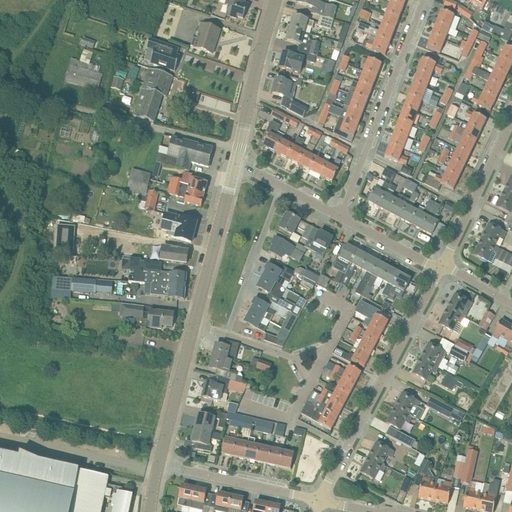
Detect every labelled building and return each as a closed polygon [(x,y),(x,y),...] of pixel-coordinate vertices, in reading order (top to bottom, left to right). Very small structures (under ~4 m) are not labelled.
[(249,5),(245,4),(245,0),(227,0),(225,6),(229,7),(226,15),(236,19),(237,17),(243,19),(249,5)] [(311,14),(320,17),(334,20),(337,8),(316,2),(316,0),(298,0),(297,4),(313,8),(311,14)] [(457,4),(445,0),(444,6),(455,10),(457,4)] [(489,0),(473,0),(472,3),(472,4),(477,7),(483,10),(484,9),(485,7),(489,1),(490,0),(489,0)] [(391,2),(386,14),(399,19),(404,7),(391,2)] [(457,12),(463,16),(467,10),(461,6),(457,12)] [(470,20),(473,14),(468,11),(467,10),(463,16),(464,17),(469,20),(470,20)] [(371,15),(362,11),(361,11),(359,18),(368,22),(371,15)] [(436,24),(449,29),(454,17),(441,12),(436,24)] [(386,14),(381,26),(395,32),(399,19),(386,14)] [(491,35),(508,43),(511,34),(511,17),(510,16),(504,29),(503,31),(495,27),(494,28),(491,35)] [(290,29),(304,34),(306,27),(312,29),(314,23),(308,21),(294,17),(290,29)] [(318,22),(317,26),(331,30),(334,20),(320,17),(318,22)] [(390,44),(395,32),(381,26),(379,32),(359,24),(356,31),(377,38),(390,44)] [(432,36),(445,41),(449,29),(436,24),(432,36)] [(220,31),(211,28),(201,25),(198,34),(202,35),(197,50),(212,55),(220,31)] [(304,34),(290,29),(287,41),(299,45),(297,52),(310,55),(316,57),(319,44),(310,41),(311,36),(304,34)] [(472,30),(469,37),(476,40),(479,33),(472,30)] [(481,32),(478,39),(489,44),(492,37),(481,32)] [(440,53),(445,41),(432,36),(427,48),(440,53)] [(464,49),(470,52),(476,40),(469,37),(466,43),(463,41),(460,47),(464,49)] [(85,38),(82,46),(95,49),(97,42),(85,38)] [(385,56),(390,44),(377,38),(374,44),(368,41),(366,47),(372,49),(372,50),(385,56)] [(178,49),(150,40),(147,48),(155,51),(150,64),(175,72),(180,57),(176,55),(177,53),(178,49)] [(478,50),(484,53),(487,45),(481,42),(478,50)] [(500,59),(511,64),(511,50),(506,47),(500,59)] [(467,58),(470,52),(464,49),(461,55),(467,58)] [(481,58),(484,53),(478,50),(472,61),(481,65),(484,59),(481,58)] [(308,62),(310,55),(297,52),(296,57),(283,54),(279,68),(292,72),(294,66),(301,68),(303,61),(308,62)] [(344,57),(341,63),(348,66),(350,59),(344,57)] [(101,67),(72,59),(65,82),(98,92),(103,75),(99,74),(101,67)] [(511,64),(500,59),(495,71),(507,77),(511,66),(511,64)] [(368,60),(364,72),(377,77),(382,65),(368,60)] [(431,77),(439,80),(443,69),(436,66),(436,65),(423,60),(418,72),(431,77)] [(507,77),(495,71),(492,77),(478,70),(481,65),(472,61),(467,72),(473,75),(489,83),(489,82),(502,88),(507,77)] [(348,66),(341,63),(338,70),(345,72),(348,66)] [(325,74),(333,74),(333,64),(324,65),(325,74)] [(151,70),(147,82),(144,81),(141,94),(143,95),(136,118),(153,123),(162,96),(166,97),(172,77),(151,70)] [(364,72),(359,84),(373,89),(377,77),(364,72)] [(413,84),(427,89),(431,77),(418,72),(413,84)] [(473,75),(467,72),(464,79),(470,82),(473,75)] [(121,79),(114,77),(110,88),(121,92),(123,85),(119,84),(121,79)] [(286,82),(276,80),(272,94),(284,97),(292,99),(295,86),(300,88),(302,81),(287,77),(286,82)] [(335,81),(332,87),(338,90),(341,83),(335,81)] [(368,102),(373,89),(359,84),(353,82),(348,94),(368,102)] [(489,82),(489,83),(484,94),(496,100),(502,88),(489,82)] [(413,84),(408,97),(422,102),(427,89),(413,84)] [(469,88),(462,84),(461,84),(457,93),(464,97),(469,88)] [(338,90),(332,87),(329,94),(336,96),(338,90)] [(443,96),(450,99),(453,92),(447,89),(443,96)] [(350,108),(363,114),(368,102),(348,94),(344,106),(350,108)] [(496,100),(484,94),(481,100),(475,97),(472,102),(479,105),(478,106),(491,112),(496,100)] [(431,96),(428,104),(436,107),(440,99),(431,96)] [(450,99),(443,96),(440,104),(446,106),(450,99)] [(404,109),(417,114),(422,102),(408,97),(404,109)] [(307,109),(294,102),(289,110),(303,118),(307,109)] [(331,107),(326,105),(323,112),(329,114),(331,107)] [(331,107),(329,114),(359,125),(363,114),(350,108),(348,113),(331,106),(331,107)] [(459,109),(451,106),(447,116),(454,119),(459,109)] [(412,126),(417,114),(404,109),(399,121),(412,126)] [(293,119),(274,110),(271,116),(283,122),(290,125),(293,119)] [(323,112),(318,123),(324,126),(329,114),(323,112)] [(432,120),(438,123),(442,115),(436,112),(432,120)] [(471,120),(468,127),(481,133),(487,121),(474,115),(467,112),(465,117),(471,120)] [(354,137),(359,125),(339,118),(333,134),(340,138),(342,133),(354,137)] [(293,119),(290,125),(297,128),(300,123),(293,119)] [(438,123),(432,120),(429,127),(435,130),(438,123)] [(394,133),(408,139),(412,126),(399,121),(394,133)] [(263,147),(275,153),(282,141),(275,137),(280,127),(272,122),(266,133),(270,135),(263,147)] [(453,133),(475,144),(481,133),(468,127),(466,132),(456,127),(453,133)] [(306,134),(313,137),(316,132),(309,128),(306,134)] [(304,152),(298,165),(309,171),(316,159),(311,156),(322,135),(316,132),(313,137),(305,153),(304,152)] [(394,133),(390,146),(403,151),(408,139),(394,133)] [(459,145),(457,150),(470,156),(475,144),(453,133),(449,140),(459,145)] [(424,136),(421,144),(427,147),(431,139),(424,136)] [(165,166),(165,167),(189,173),(191,163),(208,168),(213,149),(172,138),(167,156),(159,154),(156,164),(165,166)] [(298,138),(293,147),(286,159),(298,165),(304,152),(300,150),(305,142),(298,138)] [(338,150),(341,145),(332,140),(329,146),(338,150)] [(275,153),(286,159),(293,147),(282,141),(275,153)] [(427,147),(421,144),(417,151),(424,154),(427,147)] [(350,149),(341,145),(338,150),(347,155),(350,149)] [(401,157),(403,151),(390,146),(385,158),(398,163),(399,162),(406,165),(408,160),(401,157)] [(444,149),(441,156),(447,159),(450,152),(444,149)] [(452,161),(464,167),(470,156),(457,150),(452,161)] [(438,163),(444,166),(447,159),(441,156),(438,163)] [(309,171),(321,177),(327,165),(316,159),(309,171)] [(452,161),(446,173),(459,179),(464,167),(452,161)] [(339,171),(327,165),(321,177),(332,183),(339,171)] [(413,171),(403,166),(401,172),(410,176),(413,171)] [(368,202),(379,208),(391,185),(390,185),(396,174),(385,169),(382,176),(387,179),(380,192),(375,189),(368,202)] [(152,174),(132,170),(127,192),(146,197),(152,174)] [(170,186),(204,196),(208,183),(191,179),(192,175),(184,173),(182,181),(172,178),(170,186)] [(459,179),(446,173),(443,179),(437,176),(435,180),(428,176),(424,184),(438,191),(439,191),(436,190),(439,183),(441,184),(441,185),(453,191),(459,179)] [(410,182),(406,190),(413,194),(414,192),(417,186),(410,182)] [(396,188),(391,185),(379,208),(389,213),(396,201),(390,198),(396,188)] [(204,196),(170,186),(168,194),(186,199),(185,203),(201,208),(204,196)] [(158,194),(149,192),(148,198),(157,200),(158,194)] [(400,219),(410,224),(417,212),(412,209),(419,195),(414,192),(413,194),(407,207),(400,219)] [(510,214),(511,210),(511,195),(504,192),(497,208),(510,214)] [(142,197),(139,206),(140,209),(145,210),(148,198),(142,197)] [(157,200),(148,198),(145,210),(154,212),(157,200)] [(400,219),(407,207),(396,201),(389,213),(400,219)] [(417,212),(410,224),(421,230),(435,204),(429,201),(422,215),(417,212)] [(443,208),(435,204),(421,230),(432,236),(439,223),(433,221),(436,215),(438,217),(443,208)] [(446,208),(453,213),(456,209),(449,204),(446,208)] [(287,214),(277,233),(290,240),(297,228),(305,232),(302,239),(308,242),(310,238),(315,229),(287,214)] [(166,215),(162,229),(167,231),(166,236),(176,239),(191,243),(197,223),(181,219),(166,215)] [(489,225),(481,240),(495,247),(499,238),(503,240),(506,233),(489,225)] [(75,228),(59,227),(58,226),(56,254),(57,254),(73,255),(75,228)] [(308,242),(304,249),(305,249),(305,248),(323,258),(333,239),(321,232),(316,241),(310,238),(308,242)] [(304,249),(287,239),(285,244),(275,239),(272,245),(274,246),(270,253),(275,256),(274,256),(276,257),(277,257),(282,260),(285,255),(289,257),(291,254),(299,259),(305,249),(304,249)] [(481,240),(474,256),(493,265),(496,260),(504,263),(501,269),(510,274),(511,270),(511,255),(500,250),(495,247),(481,240)] [(163,247),(161,261),(186,264),(188,252),(179,251),(179,249),(163,247)] [(345,275),(358,252),(346,247),(340,258),(338,257),(332,267),(333,269),(340,273),(340,272),(345,275)] [(368,258),(358,252),(345,275),(340,285),(346,288),(357,267),(362,270),(368,258)] [(355,294),(361,296),(378,263),(368,258),(362,270),(367,273),(362,281),(362,280),(355,294)] [(129,276),(129,283),(145,284),(186,288),(187,275),(161,273),(162,264),(142,262),(142,260),(131,259),(130,261),(130,271),(130,272),(134,272),(134,276),(129,276)] [(378,263),(361,296),(370,301),(372,297),(369,296),(378,278),(383,281),(390,269),(378,263)] [(263,277),(282,288),(285,282),(289,284),(295,273),(284,267),(281,272),(268,265),(265,270),(267,271),(263,277)] [(391,292),(394,287),(400,274),(390,269),(383,281),(388,284),(382,294),(388,297),(391,292)] [(307,273),(304,278),(316,285),(319,279),(307,273)] [(394,287),(404,293),(411,280),(400,274),(394,287)] [(330,280),(321,275),(316,285),(325,290),(330,280)] [(263,277),(258,288),(269,295),(269,294),(280,300),(283,295),(279,293),(282,288),(263,277)] [(105,281),(80,279),(79,292),(103,295),(105,281)] [(316,285),(305,279),(302,285),(312,291),(316,285)] [(145,284),(144,296),(169,298),(169,299),(185,301),(186,288),(145,284)] [(455,295),(447,310),(461,317),(466,308),(469,310),(472,304),(455,295)] [(382,308),(387,311),(393,301),(388,298),(382,308)] [(295,306),(285,300),(281,307),(292,313),(295,306)] [(257,301),(251,312),(262,318),(270,322),(275,312),(268,308),(269,307),(257,301)] [(373,322),(370,328),(382,334),(388,322),(376,316),(379,311),(361,301),(355,313),(373,322)] [(150,307),(144,306),(121,304),(120,318),(143,320),(143,319),(149,319),(148,322),(150,322),(150,328),(162,330),(162,326),(172,328),(174,314),(158,312),(158,313),(150,312),(150,307)] [(292,313),(281,307),(277,315),(287,321),(292,313)] [(464,319),(461,317),(447,310),(439,325),(453,332),(458,323),(461,325),(464,319)] [(259,324),(262,318),(251,312),(245,323),(264,333),(267,328),(259,324)] [(494,316),(487,312),(479,326),(487,330),(494,316)] [(500,338),(508,343),(511,336),(511,326),(501,321),(492,337),(498,341),(500,338)] [(357,327),(353,334),(359,337),(362,330),(357,327)] [(382,334),(370,328),(364,339),(376,345),(382,334)] [(264,341),(277,346),(279,339),(266,334),(264,341)] [(359,337),(353,334),(350,340),(355,343),(359,337)] [(505,349),(502,354),(507,357),(511,348),(511,336),(508,343),(505,349)] [(358,350),(370,357),(376,345),(364,339),(358,350)] [(429,344),(421,359),(438,368),(446,353),(429,344)] [(226,361),(227,354),(235,356),(237,350),(216,345),(213,358),(226,361)] [(496,351),(502,354),(505,349),(499,346),(496,351)] [(464,363),(468,356),(453,348),(449,355),(464,363)] [(349,355),(344,353),(341,359),(351,364),(352,362),(364,368),(370,357),(358,350),(355,356),(350,354),(349,355)] [(231,362),(226,361),(213,358),(210,369),(228,374),(227,380),(241,383),(242,379),(236,377),(237,373),(229,371),(231,362)] [(435,374),(438,368),(421,359),(413,375),(426,382),(431,372),(435,374)] [(257,369),(269,373),(272,366),(259,361),(257,369)] [(328,362),(325,369),(333,373),(336,367),(328,362)] [(448,363),(444,370),(455,376),(458,368),(448,363)] [(338,376),(343,379),(355,385),(361,374),(349,367),(346,372),(336,367),(333,373),(338,376)] [(338,376),(333,373),(329,379),(335,382),(338,376)] [(458,381),(447,375),(441,386),(452,392),(458,381)] [(337,390),(349,397),(355,385),(343,379),(337,390)] [(229,383),(218,380),(216,386),(207,383),(203,398),(220,402),(222,394),(226,395),(229,383)] [(343,408),(349,397),(337,390),(334,395),(324,390),(321,396),(343,408)] [(343,408),(321,396),(313,392),(306,403),(337,419),(343,408)] [(395,409),(408,416),(413,407),(417,409),(420,402),(403,393),(395,409)] [(441,414),(445,406),(431,398),(427,407),(441,414)] [(331,431),(337,419),(306,403),(301,414),(319,424),(331,431)] [(412,418),(408,416),(395,409),(387,424),(400,431),(405,422),(409,424),(412,418)] [(453,410),(449,417),(460,423),(464,416),(453,410)] [(218,428),(224,429),(227,415),(217,413),(216,419),(220,420),(218,428)] [(239,429),(240,428),(242,416),(227,413),(226,420),(231,421),(230,426),(239,429)] [(199,415),(195,429),(211,433),(214,419),(199,415)] [(254,419),(242,416),(240,428),(251,431),(254,419)] [(263,434),(265,422),(257,420),(254,432),(263,434)] [(265,422),(263,434),(271,436),(274,423),(265,422)] [(275,436),(287,439),(289,429),(285,428),(286,426),(277,424),(275,436)] [(496,436),(498,430),(485,427),(484,434),(496,436)] [(295,428),(294,435),(302,437),(304,430),(295,428)] [(222,435),(211,433),(195,429),(192,443),(196,444),(195,450),(211,453),(212,447),(208,446),(209,440),(221,442),(222,435)] [(399,433),(395,440),(412,449),(416,442),(399,433)] [(237,442),(233,457),(245,460),(248,444),(242,443),(244,437),(238,435),(236,442),(237,442)] [(237,442),(236,442),(225,439),(222,455),(233,457),(237,442)] [(249,439),(248,444),(245,460),(257,462),(260,447),(254,445),(255,440),(249,439)] [(369,458),(382,465),(387,456),(391,458),(394,452),(377,443),(369,458)] [(268,465),(271,449),(260,447),(257,462),(268,465)] [(268,465),(279,467),(283,452),(271,449),(268,465)] [(461,481),(461,483),(470,485),(477,453),(476,453),(468,451),(465,464),(461,481)] [(294,454),(283,452),(279,467),(291,470),(294,454)] [(0,511),(101,511),(102,511),(104,499),(113,501),(115,487),(107,485),(109,478),(0,454),(0,511)] [(420,455),(415,465),(420,468),(425,457),(420,455)] [(382,466),(382,465),(369,458),(361,473),(374,481),(379,471),(383,473),(385,467),(382,466)] [(431,463),(425,460),(418,474),(424,477),(431,463)] [(457,462),(453,479),(461,481),(465,464),(457,462)] [(434,501),(438,480),(438,479),(431,477),(430,480),(423,479),(418,498),(434,501)] [(405,479),(400,491),(407,493),(411,482),(405,479)] [(438,480),(434,501),(448,505),(452,485),(445,484),(445,481),(438,480)] [(490,485),(488,493),(490,494),(497,495),(500,482),(493,481),(492,485),(490,485)] [(478,511),(482,496),(484,485),(477,483),(475,491),(468,489),(463,508),(478,511)] [(177,506),(190,509),(194,489),(182,486),(177,506)] [(114,507),(113,511),(129,511),(133,496),(118,493),(119,489),(122,489),(123,489),(115,487),(113,501),(112,506),(114,507)] [(207,491),(194,489),(190,509),(203,511),(202,511),(208,511),(210,507),(204,506),(207,491)] [(388,491),(386,496),(395,499),(397,494),(388,491)] [(215,511),(227,511),(231,497),(219,494),(218,496),(212,495),(210,507),(208,511),(214,511),(215,511)] [(482,496),(478,511),(481,511),(493,511),(497,495),(490,494),(489,498),(482,496)] [(244,499),(231,497),(227,511),(247,511),(249,503),(243,502),(244,499)] [(256,502),(253,511),(266,511),(268,504),(256,502)]
